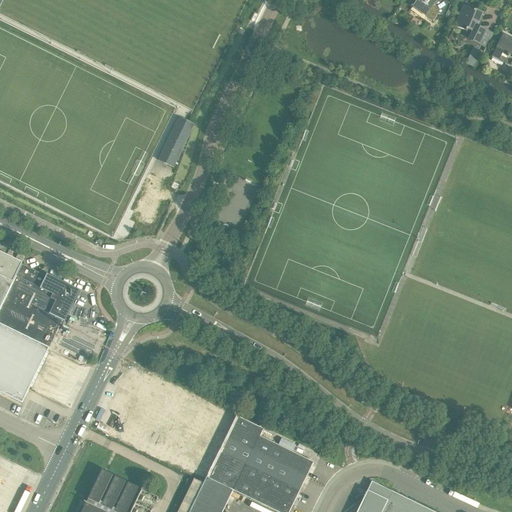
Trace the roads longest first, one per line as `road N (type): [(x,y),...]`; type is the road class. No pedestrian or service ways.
road 1 (secondary): [(511,476),(398,444),(286,368),(165,304)]
road 2 (tertiary): [(153,269),(278,0)]
road 3 (tertiary): [(65,453),(132,316)]
road 4 (secondary): [(0,224),(119,282)]
road 5 (unclassified): [(470,511),(375,469),(353,473)]
